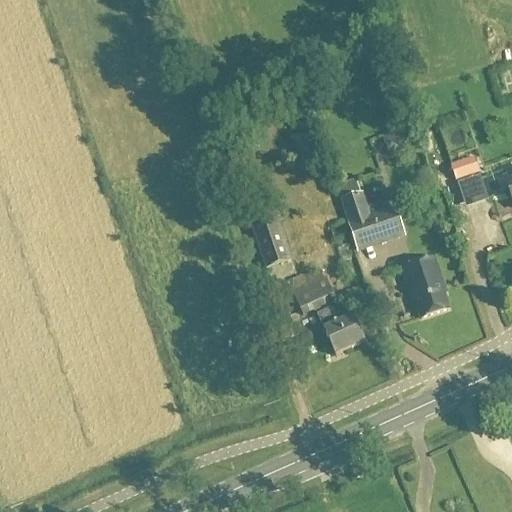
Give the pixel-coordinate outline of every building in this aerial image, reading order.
[(289,111),(291,120),(305,116),(302,107),(289,111)] [(411,130),(381,140),(387,158),(408,151),(414,167),(423,164),(411,130)] [(289,141),(299,170),(318,163),(308,134),(289,141)] [(233,144),(225,146),(231,166),(240,163),(233,144)] [(478,175),(473,159),(450,167),(456,183),(478,175)] [(342,206),(357,251),(402,236),(394,213),(364,223),(357,201),(342,206)] [(273,214),(249,222),(266,272),(290,264),(273,214)] [(511,215),(492,222),(502,249),(511,245),(511,215)] [(341,227),(330,231),(333,241),(345,237),(341,227)] [(435,263),(402,274),(409,295),(411,294),(421,324),(450,314),(445,299),(447,298),(435,263)] [(320,270),(288,285),(303,319),(335,305),(320,270)] [(359,288),(342,296),(347,308),(364,301),(359,288)] [(335,359),(365,345),(352,318),(337,325),(330,310),(316,317),(323,331),(322,332),(335,359)]
